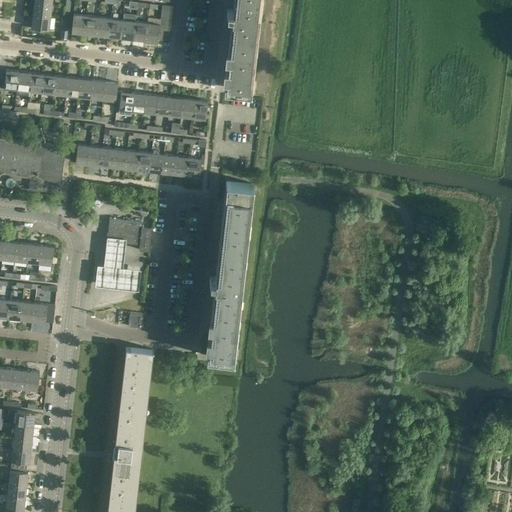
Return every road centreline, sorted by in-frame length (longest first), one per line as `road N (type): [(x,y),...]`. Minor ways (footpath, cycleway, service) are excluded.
road 1 (residential): [(155,337),(172,196),(202,198),(209,200),(192,341)]
road 2 (tertiary): [(47,511),(68,321)]
road 3 (residential): [(173,64),(0,43)]
road 4 (tertiary): [(68,321),(69,234),(37,216),(0,211)]
